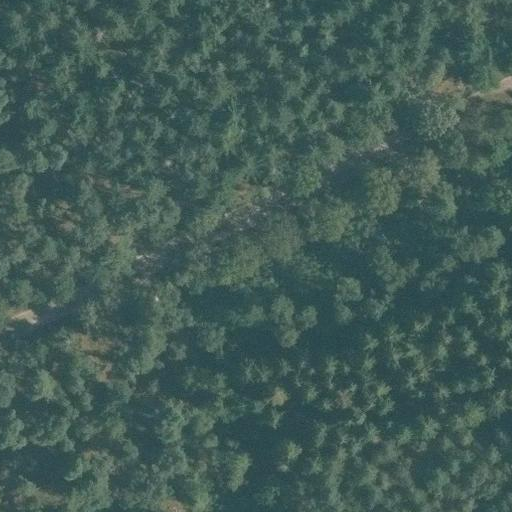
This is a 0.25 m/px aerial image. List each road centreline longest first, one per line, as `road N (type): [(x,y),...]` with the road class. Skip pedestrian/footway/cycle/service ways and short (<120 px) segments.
road 1 (track): [(511,84),(0,332)]
road 2 (track): [(268,511),(0,43)]
